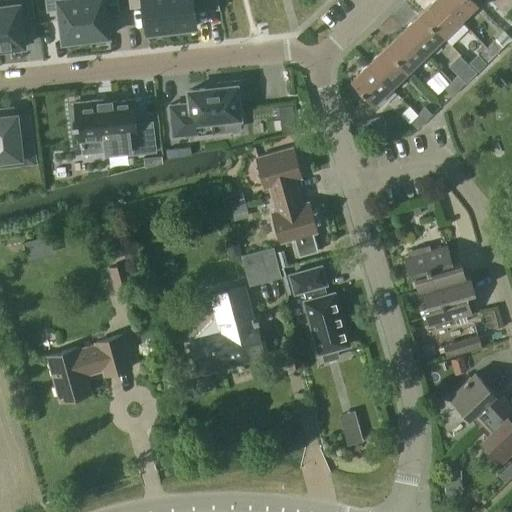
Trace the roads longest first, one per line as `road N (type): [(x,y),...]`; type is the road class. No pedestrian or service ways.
road 1 (residential): [(401,511),(414,401),(352,183)]
road 2 (residential): [(317,65),(279,51),(0,82)]
road 3 (residential): [(487,235),(482,212),(446,170),(422,167),(352,183)]
road 4 (tertiary): [(153,511),(302,511)]
road 5 (residential): [(352,183),(317,65)]
